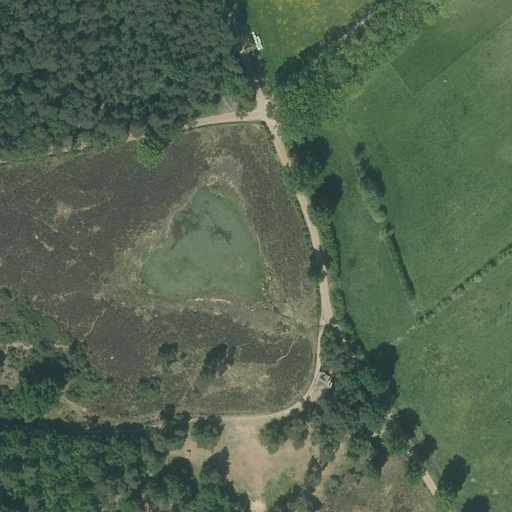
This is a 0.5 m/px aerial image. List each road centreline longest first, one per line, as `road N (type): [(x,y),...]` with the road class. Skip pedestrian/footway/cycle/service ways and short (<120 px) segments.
road 1 (track): [(220,0),(308,215),(329,320),(446,511)]
road 2 (track): [(0,163),(268,115)]
road 3 (track): [(270,122),(419,0)]
